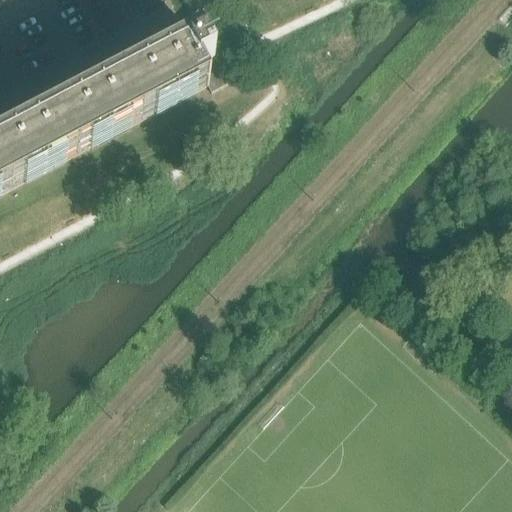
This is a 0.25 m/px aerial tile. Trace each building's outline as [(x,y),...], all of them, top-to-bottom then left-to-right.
[(83,16),(106,4),(103,0),(87,0),(78,5),(83,16)] [(163,0),(139,0),(136,2),(142,12),(164,1),(163,0)] [(89,27),(111,15),(106,4),(83,16),(89,27)] [(111,15),(89,27),(94,37),(117,25),(111,15)] [(168,41),(168,40),(0,128),(0,197),(206,90),(208,90),(211,96),(244,78),(231,53),(213,62),(207,51),(204,45),(203,46),(200,39),(191,44),(185,32),(168,41)]
